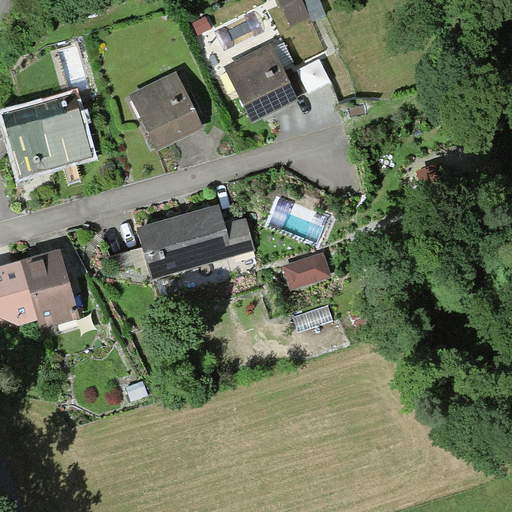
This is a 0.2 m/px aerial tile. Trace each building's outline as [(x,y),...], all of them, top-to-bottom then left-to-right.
[(277,0),(290,29),(309,21),(300,0),(277,0)] [(252,125),(298,102),(271,48),(225,71),(252,125)] [(157,153),(203,131),(177,76),(131,97),(157,153)] [(21,178),(93,159),(76,97),(4,116),(21,178)] [(432,210),(470,201),(459,159),(422,168),(432,210)] [(153,283),(254,253),(245,222),(226,227),(220,208),(138,232),(153,283)] [(60,250),(0,267),(0,319),(17,327),(37,322),(40,331),(80,319),(60,250)]
